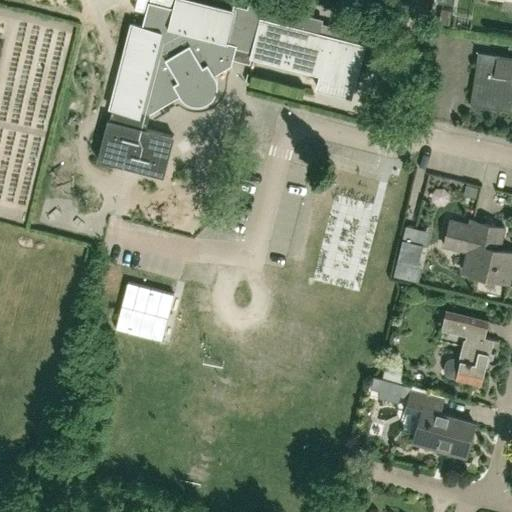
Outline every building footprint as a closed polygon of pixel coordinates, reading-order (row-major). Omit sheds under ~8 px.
[(110,108),(112,109),(110,119),(108,118),(97,159),(164,176),(174,135),(146,128),(150,112),(180,94),(186,100),(193,103),(201,103),(208,101),(214,96),(217,89),(218,81),(215,74),(232,64),(234,55),(222,52),(232,11),(187,0),(174,0),(173,7),(158,3),(146,10),(146,12),(142,25),(132,23),(110,108)] [(136,0),(134,9),(146,12),(146,10),(158,3),(173,7),(174,0),(136,0)] [(234,4),(232,11),(222,52),(234,55),(251,59),(252,55),(320,73),(317,86),(352,95),(361,57),(369,59),(375,35),(321,22),(313,20),(314,17),(277,7),(249,0),(248,5),(247,8),(234,4)] [(442,8),(439,22),(449,24),(451,10),(442,8)] [(478,52),(470,104),(511,111),(511,56),(495,54),(478,52)] [(401,85),(396,103),(406,106),(411,88),(401,85)] [(469,219),(468,223),(450,219),(443,246),(468,252),(463,271),(510,282),(511,271),(511,251),(500,248),(505,227),(469,219)] [(418,267),(423,244),(419,243),(423,229),(406,225),(394,275),(411,280),(414,266),(418,267)] [(159,338),(171,292),(125,280),(112,326),(159,338)] [(448,375),(456,377),(455,378),(481,384),(487,359),(493,360),(494,353),(489,352),(492,340),(484,338),(488,321),(445,310),(441,328),(442,328),(440,339),(463,345),(460,358),(453,356),(449,357),(446,360),(444,368),(445,372),(448,375)] [(386,378),(402,383),(404,373),(401,365),(387,362),(383,378),(386,378)] [(443,400),(410,391),(406,408),(421,412),(413,442),(465,456),(475,423),(439,413),(443,400)]
